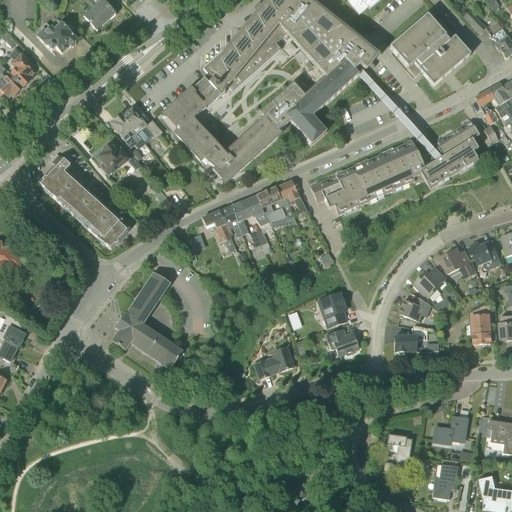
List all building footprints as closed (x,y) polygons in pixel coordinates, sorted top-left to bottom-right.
[(102,1),(101,0),(94,0),(99,4),(84,17),(97,32),(115,15),(102,1)] [(312,118),(359,76),(355,71),(360,67),(361,67),(366,72),(377,58),(336,24),(314,0),(270,0),(241,36),(234,42),(211,62),(219,70),(213,76),(226,90),(228,88),(233,94),(281,51),(276,45),(287,36),(325,78),(304,97),(293,85),(274,102),(281,110),(282,108),(288,114),(285,117),(290,122),(290,123),(311,147),(326,133),(312,118)] [(342,0),(358,19),(367,10),(369,13),(385,0),(342,0)] [(495,0),(485,0),(492,11),(500,7),(495,0)] [(470,11),(464,17),(481,35),(487,29),(470,11)] [(432,12),(390,49),(408,70),(409,69),(413,74),(418,70),(424,77),(433,88),(434,88),(447,77),(470,56),(455,38),(449,43),(445,38),(451,33),(432,12)] [(41,30),(43,31),(37,36),(42,42),(48,48),(52,53),(56,49),(62,55),(70,48),(73,48),(76,46),(76,42),(77,42),(61,25),(58,21),(50,28),(47,25),(41,30)] [(511,56),(511,44),(507,37),(503,30),(489,39),(495,47),(496,47),(500,54),(501,53),(506,60),(511,56)] [(19,46),(11,38),(6,43),(14,51),(19,46)] [(1,66),(24,89),(33,80),(31,78),(34,75),(25,66),(28,63),(17,51),(10,57),(15,62),(11,66),(15,70),(10,75),(1,66)] [(260,115),(264,119),(224,155),(194,121),(220,97),(221,98),(225,94),(224,93),(226,90),(213,76),(219,70),(211,62),(203,70),(213,81),(209,84),(205,80),(163,117),(176,131),(178,129),(180,131),(176,135),(201,163),(203,161),(207,165),(209,164),(215,169),(212,172),(225,186),(233,179),(236,176),(238,174),(239,173),(280,136),(278,133),(290,123),(290,122),(285,117),(288,114),(282,108),(281,110),(274,102),(260,115)] [(0,90),(9,99),(12,96),(14,98),(24,89),(1,66),(0,67),(0,90)] [(436,154),(360,67),(355,71),(359,76),(404,128),(428,155),(431,157),(436,154)] [(511,82),(502,88),(510,100),(504,104),(508,110),(504,113),(511,124),(511,123),(511,82)] [(507,127),(511,124),(504,113),(508,110),(504,104),(510,100),(502,88),(500,85),(489,91),(499,107),(496,110),(502,119),(507,127)] [(486,93),(476,99),(475,99),(491,126),(498,122),(492,111),(490,112),(486,106),(492,102),(486,93)] [(121,117),(136,135),(144,145),(154,137),(157,140),(163,135),(152,122),(146,127),(132,110),(129,113),(127,111),(121,117)] [(115,121),(110,125),(126,143),(131,149),(137,144),(133,138),(136,135),(121,117),(119,118),(117,117),(115,119),(115,121)] [(419,158),(412,143),(411,143),(411,145),(405,147),(405,146),(393,151),(394,152),(387,155),(387,154),(386,154),(386,156),(380,158),(380,157),(368,162),(368,163),(362,166),(362,165),(361,166),(361,167),(355,169),(354,168),(343,173),(343,174),(337,177),(336,176),(335,177),(336,178),(329,180),(329,179),(317,184),(318,185),(312,188),(311,187),(310,188),(317,204),(324,201),(329,210),(334,208),(338,217),(344,214),(345,216),(352,213),(351,211),(352,211),(353,213),(359,210),(359,209),(370,204),(371,205),(377,202),(376,200),(377,199),(378,202),(385,199),(384,197),(395,192),(396,194),(402,191),(401,189),(403,188),(403,191),(410,188),(409,186),(415,184),(416,186),(426,182),(430,191),(436,187),(436,186),(448,179),(449,180),(460,173),(459,172),(465,169),(465,170),(478,162),(473,153),(478,150),(473,142),(481,137),(471,122),(469,123),(470,124),(464,128),(464,127),(453,133),(453,134),(447,138),(447,137),(446,137),(446,138),(441,142),(440,140),(434,144),(439,152),(436,154),(431,157),(428,155),(419,158)] [(491,127),(484,131),(492,146),(499,142),(491,127)] [(129,178),(136,172),(141,168),(137,163),(133,158),(129,162),(114,143),(102,152),(104,154),(98,159),(104,165),(100,168),(109,178),(121,168),(129,178)] [(133,158),(137,163),(143,159),(137,151),(131,156),(133,158)] [(55,168),(39,186),(111,252),(127,233),(64,175),(70,168),(58,158),(52,165),(55,168)] [(281,187),(287,200),(289,199),(291,203),(294,201),(301,216),(307,213),(301,198),(300,198),(292,182),(281,187)] [(286,200),(287,200),(281,187),(276,190),(276,189),(257,197),(266,217),(266,216),(267,218),(268,221),(267,221),(268,222),(271,229),(274,229),(274,230),(277,230),(279,229),(279,228),(297,225),(294,220),(286,200)] [(267,218),(266,216),(266,217),(257,197),(242,204),(241,205),(244,212),(245,212),(247,220),(253,218),(253,220),(255,219),(257,223),(259,222),(260,225),(268,222),(267,221),(268,221),(267,218)] [(241,204),(232,208),(243,237),(248,235),(243,222),(247,220),(245,212),(244,212),(241,205),(242,204),(241,204)] [(220,213),(225,226),(229,236),(230,236),(232,235),(230,231),(233,230),(237,239),(243,237),(232,208),(220,213)] [(214,225),(216,229),(225,226),(220,213),(202,220),(206,228),(214,225)] [(214,247),(218,257),(222,255),(220,250),(226,248),(229,254),(236,251),(230,236),(229,236),(225,226),(216,229),(219,236),(217,236),(221,244),(214,247)] [(272,253),(264,234),(263,231),(261,232),(256,234),(263,250),(265,255),(272,253)] [(257,252),(263,250),(256,234),(250,236),(257,252)] [(190,239),(193,253),(205,250),(202,236),(190,239)] [(511,236),(501,239),(507,258),(511,256),(511,236)] [(12,244),(0,245),(0,273),(3,273),(3,269),(10,269),(19,268),(18,256),(13,256),(12,244)] [(479,267),(484,265),(486,270),(489,271),(502,266),(494,245),(487,248),(486,245),(480,247),(479,244),(471,247),(479,267)] [(464,274),(473,270),(464,253),(459,256),(457,252),(441,260),(449,276),(461,269),(464,274)] [(319,260),(325,269),(334,263),(328,254),(319,260)] [(414,286),(428,300),(441,288),(440,286),(446,280),(436,270),(430,276),(427,273),(414,286)] [(125,314),(118,325),(115,328),(121,332),(113,343),(126,351),(131,344),(171,371),(183,353),(142,326),(166,291),(170,285),(154,274),(149,281),(139,296),(127,315),(125,314)] [(347,312),(341,294),(322,301),(322,302),(320,303),(319,305),(320,309),(323,310),(325,310),(328,318),(324,319),(328,330),(347,323),(343,313),(347,312)] [(405,302),(399,315),(416,322),(419,316),(427,319),(432,307),(418,298),(415,306),(405,302)] [(485,307),(473,314),(474,330),(473,330),(475,346),(492,345),(490,317),(488,317),(487,307),(485,307)] [(18,348),(19,348),(21,345),(22,345),(24,341),(24,339),(25,336),(18,332),(19,330),(21,331),(24,324),(8,316),(0,331),(0,337),(4,340),(19,348),(18,348)] [(511,317),(500,319),(501,326),(502,342),(511,341),(511,317)] [(427,333),(412,330),(412,338),(395,338),(395,354),(416,353),(416,342),(427,341),(427,333)] [(339,358),(359,351),(353,335),(345,338),(343,331),(326,337),(331,351),(333,352),(336,350),(339,358)] [(0,344),(3,347),(0,353),(0,370),(14,377),(19,368),(13,365),(17,357),(16,358),(14,357),(19,348),(18,348),(19,348),(4,340),(0,337),(0,344)] [(299,356),(306,356),(304,344),(298,345),(299,356)] [(426,346),(427,354),(439,353),(438,345),(426,346)] [(280,374),(294,369),(287,349),(273,354),(274,359),(265,362),(254,366),(259,381),(271,377),(270,376),(279,373),(280,374)] [(468,420),(469,411),(461,410),(460,419),(468,420)] [(452,443),(464,445),(467,421),(453,419),(452,432),(436,429),(433,445),(451,447),(452,443)] [(503,455),(511,455),(511,425),(493,422),(491,439),(505,441),(503,455)] [(408,470),(412,441),(388,438),(387,446),(383,445),(382,446),(381,447),(380,448),(380,449),(381,451),(382,452),(383,452),(388,453),(389,446),(398,448),(396,465),(385,463),(383,473),(395,475),(396,468),(408,470)] [(459,459),(470,461),(472,452),(461,450),(459,459)] [(438,492),(436,499),(450,501),(452,486),(456,486),(458,469),(441,466),(439,480),(443,480),(441,492),(438,492)] [(482,506),(482,509),(505,511),(506,510),(511,511),(511,500),(511,492),(494,491),(491,478),(478,482),(483,501),(483,506),(482,506)] [(299,488),(296,489),(295,493),(295,496),(296,499),(299,502),(304,502),(307,500),(309,497),(309,493),(306,489),(304,488),(299,488)]
